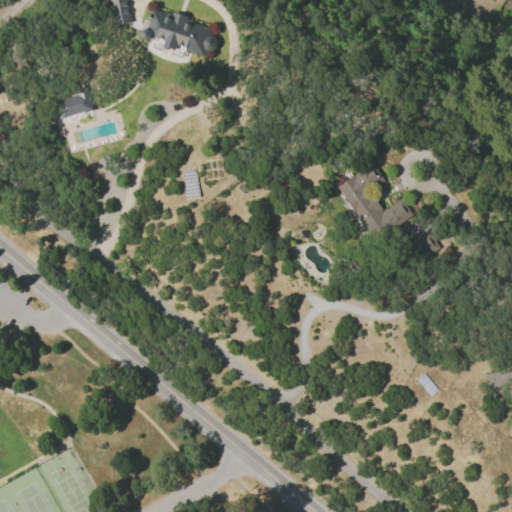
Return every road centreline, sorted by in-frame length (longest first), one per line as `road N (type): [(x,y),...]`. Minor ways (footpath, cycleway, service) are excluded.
road 1 (residential): [(0,180),(410,511)]
road 2 (secondary): [(311,511),(0,247)]
